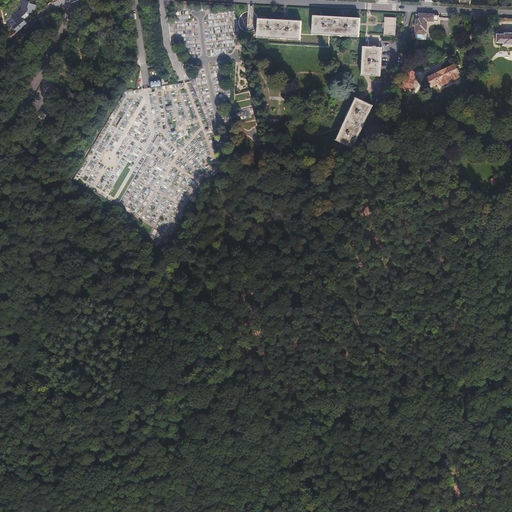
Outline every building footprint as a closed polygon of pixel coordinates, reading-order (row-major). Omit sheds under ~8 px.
[(12,26),(17,31),(27,23),(23,19),(28,15),(29,13),(30,13),(32,9),(34,9),(35,5),(29,3),(29,1),(25,0),(22,0),(20,6),(22,6),(21,10),(12,18),(16,23),(12,26)] [(439,15),(420,14),(419,19),(417,19),(416,23),(416,36),(417,38),(426,38),(426,33),(424,33),(424,28),(426,27),(426,24),(425,24),(425,20),(439,20),(439,15)] [(269,41),(279,42),(329,45),(330,36),(359,37),(360,19),(328,17),(327,17),(314,16),(313,33),(313,35),(301,34),(301,32),(302,22),(259,20),(258,30),(258,35),(269,36),(269,41)] [(385,17),(384,36),(395,37),(396,18),(385,17)] [(496,34),(496,43),(504,43),(504,44),(502,44),(501,45),(501,47),(502,48),(503,48),(504,49),(511,49),(511,32),(505,33),(505,34),(496,34)] [(364,49),(362,77),(377,78),(379,50),(378,50),(378,36),(367,35),(367,41),(368,41),(367,49),(364,49)] [(437,72),(442,82),(450,78),(451,80),(458,77),(455,71),(457,70),(454,64),(437,72)] [(357,97),(338,139),(353,146),(373,104),(357,97)]
